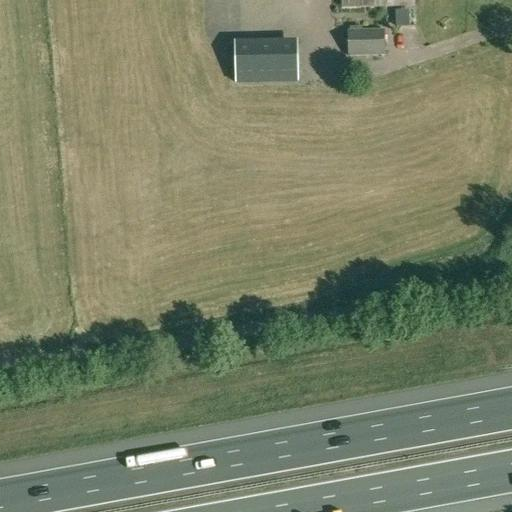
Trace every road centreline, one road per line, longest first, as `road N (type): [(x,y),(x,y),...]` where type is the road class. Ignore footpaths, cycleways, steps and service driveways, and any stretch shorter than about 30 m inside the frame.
road 1 (motorway): [(511,406),(0,498)]
road 2 (unclassified): [(0,369),(511,283)]
road 3 (motorway): [(286,511),(511,471)]
